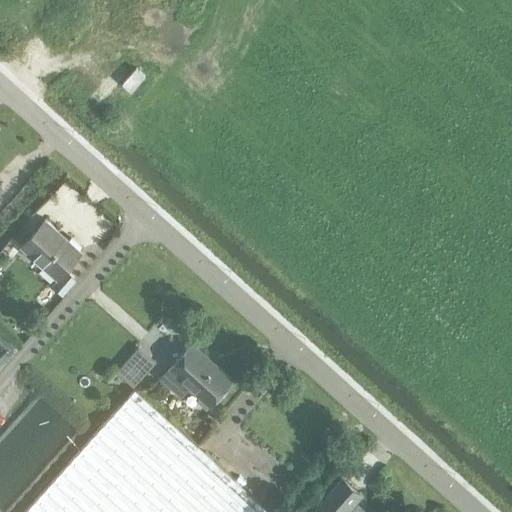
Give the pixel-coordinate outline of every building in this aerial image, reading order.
[(136,66),(122,81),(131,89),(145,74),(136,66)] [(20,243),(22,246),(33,256),(57,277),(58,276),(81,250),(43,217),(20,243)] [(70,287),(58,276),(57,277),(50,285),(62,295),(70,287)] [(134,381),(158,359),(142,342),(118,364),(134,381)] [(209,404),(231,379),(212,362),(207,367),(184,347),(158,376),(178,394),(186,385),(209,404)] [(265,511),(270,508),(135,387),(22,511),(265,511)] [(367,511),(366,511),(364,511),(363,511),(352,502),(359,494),(340,477),(308,511),(367,511)]
